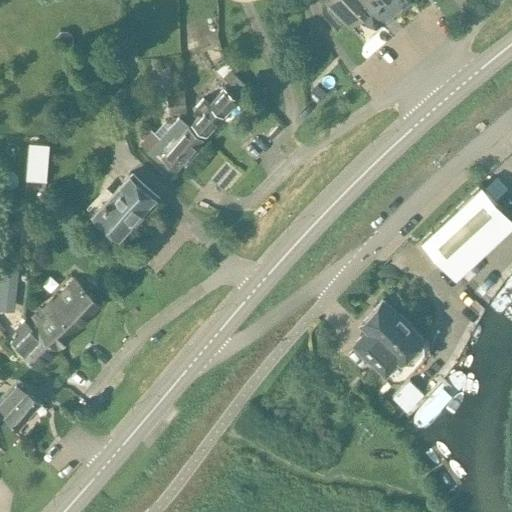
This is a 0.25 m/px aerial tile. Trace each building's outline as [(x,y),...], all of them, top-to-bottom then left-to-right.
[(365,12),(374,5),(370,0),(330,0),(343,15),(344,15),(345,16),(344,17),(351,25),(366,12),(365,12)] [(232,68),(225,73),(242,93),(249,87),(232,68)] [(238,98),(223,86),(209,101),(203,97),(193,108),(199,113),(191,121),(206,134),(238,98)] [(186,110),(184,92),(167,94),(170,112),(186,110)] [(151,127),(138,142),(148,150),(147,152),(151,155),(158,162),(162,157),(175,169),(202,139),(179,119),(178,117),(172,123),(161,136),(155,131),(151,127)] [(154,197),(128,172),(112,189),(105,182),(86,202),(118,233),(154,197)] [(502,205),(479,182),(421,238),(444,261),(502,205)] [(26,212),(23,231),(36,232),(38,213),(26,212)] [(18,273),(0,270),(0,306),(14,308),(18,273)] [(42,308),(29,322),(57,349),(101,305),(75,279),(54,301),(53,299),(43,309),(42,308)] [(366,329),(352,344),(375,364),(379,368),(385,373),(398,358),(400,360),(403,356),(406,359),(412,358),(423,347),(422,341),(419,338),(423,334),(414,325),(382,297),(359,323),(366,329)] [(23,335),(14,345),(25,355),(26,355),(39,368),(57,349),(29,322),(26,319),(16,329),(23,335)] [(16,378),(0,396),(0,404),(5,409),(3,412),(19,426),(41,400),(28,388),(26,386),(17,379),(16,378)] [(320,435),(325,425),(315,419),(309,430),(320,435)]
